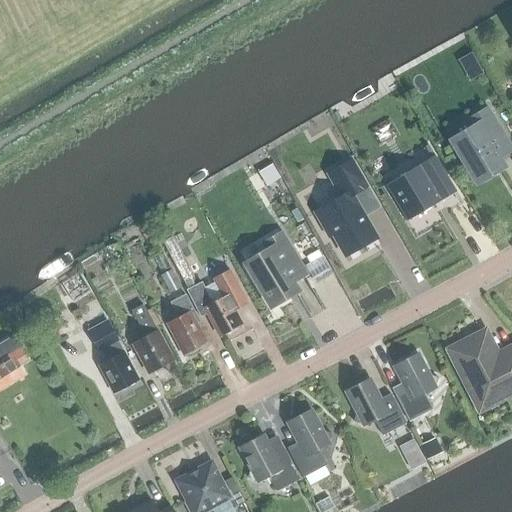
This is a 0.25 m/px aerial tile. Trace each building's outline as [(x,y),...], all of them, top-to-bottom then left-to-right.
[(475,180),(499,166),(496,161),(510,152),(485,111),(470,119),(477,130),(454,143),(475,180)] [(431,158),(385,186),(406,222),(456,192),(434,156),(428,145),(424,147),(431,158)] [(340,198),(316,212),(329,236),(333,234),(345,256),(375,239),(363,217),(379,208),(352,160),(343,166),(327,175),(334,187),(340,198)] [(268,302),(285,292),(282,287),(303,275),(278,233),(264,241),(270,252),(247,266),(268,302)] [(192,286),(193,274),(172,236),(162,242),(187,289),(192,286)] [(182,288),(172,269),(159,275),(169,295),(182,288)] [(249,304),(229,269),(211,279),(221,298),(213,303),(201,282),(192,286),(187,289),(185,290),(200,318),(205,315),(218,339),(244,324),(236,311),(249,304)] [(183,357),(208,344),(197,324),(200,323),(185,295),(169,303),(177,318),(165,324),(183,357)] [(156,330),(142,305),(131,311),(145,337),(130,345),(147,376),(175,361),(158,330),(156,330)] [(52,341),(63,334),(56,320),(44,327),(52,341)] [(140,380),(107,320),(87,331),(99,353),(101,352),(106,362),(97,366),(112,394),(140,380)] [(511,347),(497,356),(484,332),(448,351),(479,410),(506,396),(504,391),(511,386),(511,347)] [(0,389),(24,374),(19,366),(28,360),(17,341),(8,339),(0,343),(0,389)] [(432,394),(437,378),(428,375),(417,354),(393,366),(401,382),(390,387),(409,422),(432,410),(424,394),(427,392),(432,394)] [(379,400),(369,379),(345,392),(356,413),(353,422),(369,427),(370,422),(374,420),(382,436),(405,424),(390,394),(379,400)] [(326,449),(331,434),(321,431),(310,410),(287,422),(297,443),(287,448),(302,478),(326,465),(317,450),(321,448),(326,449)] [(273,456),(262,435),(239,448),(250,469),(247,478),(263,483),(264,478),(268,476),(276,492),(299,479),(284,450),(273,456)] [(427,460),(441,453),(434,438),(420,445),(427,460)] [(413,440),(398,448),(403,457),(418,449),(413,440)] [(221,483),(210,463),(176,481),(186,500),(184,502),(189,511),(205,511),(210,510),(209,507),(227,498),(233,508),(245,502),(231,477),(221,483)] [(375,488),(387,482),(381,472),(370,477),(375,488)] [(318,511),(325,511),(334,507),(329,498),(315,505),(318,511)] [(160,511),(157,511),(151,501),(130,511),(172,511),(170,507),(160,511)]
